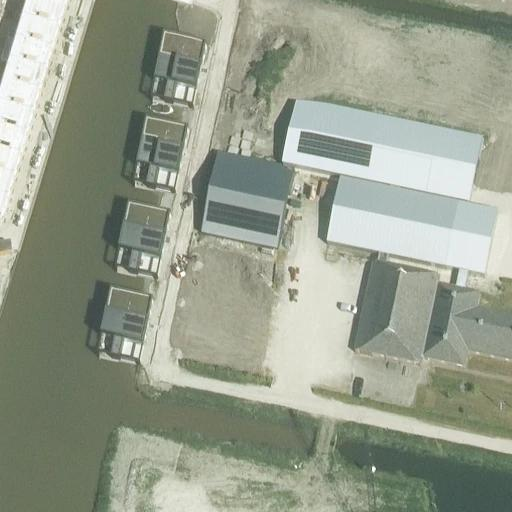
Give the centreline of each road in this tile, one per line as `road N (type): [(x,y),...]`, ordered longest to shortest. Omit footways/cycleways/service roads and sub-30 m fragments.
road 1 (residential): [(230,0),(149,373)]
road 2 (residential): [(511,450),(149,373)]
road 3 (track): [(80,0),(0,243)]
